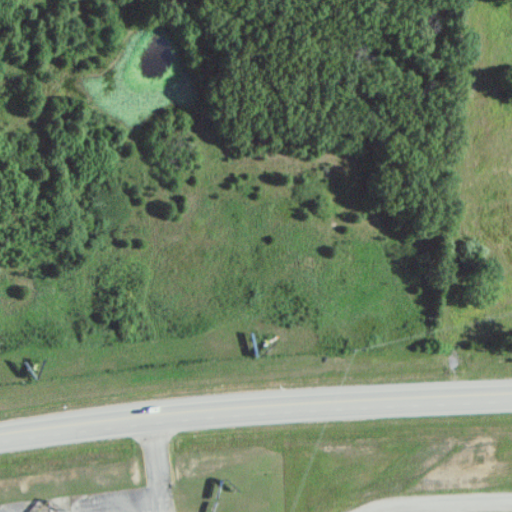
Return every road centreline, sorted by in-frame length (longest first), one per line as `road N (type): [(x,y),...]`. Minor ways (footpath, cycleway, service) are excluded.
road 1 (primary): [(0,439),(307,399),(511,391)]
road 2 (residential): [(367,511),(511,500)]
